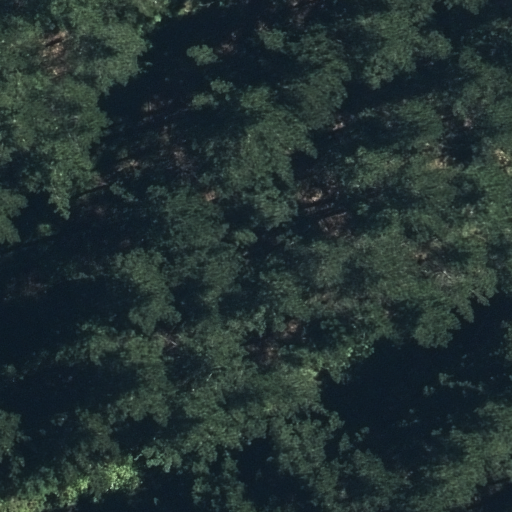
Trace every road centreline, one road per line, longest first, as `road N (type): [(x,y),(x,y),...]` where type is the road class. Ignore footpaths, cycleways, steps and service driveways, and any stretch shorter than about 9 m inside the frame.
road 1 (track): [(511,289),(123,511)]
road 2 (track): [(0,232),(96,137),(193,0)]
